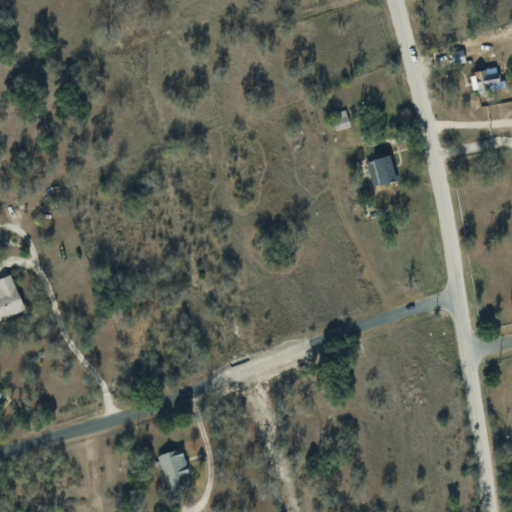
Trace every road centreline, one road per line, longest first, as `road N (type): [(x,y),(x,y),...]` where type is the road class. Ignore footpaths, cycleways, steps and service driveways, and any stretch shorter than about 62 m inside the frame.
road 1 (residential): [(491,511),(444,206),(392,0)]
road 2 (residential): [(0,457),(461,298)]
